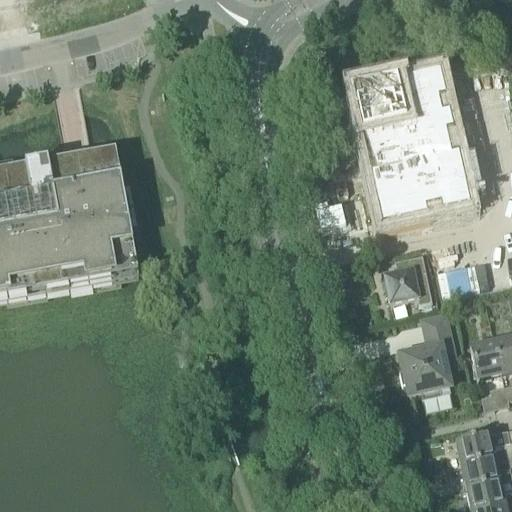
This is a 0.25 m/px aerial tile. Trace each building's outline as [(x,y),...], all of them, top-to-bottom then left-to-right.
[(360,113),(354,114),(361,145),(365,144),(375,183),(370,184),(380,228),(393,225),(394,233),(427,226),(425,218),(439,215),(441,223),(470,216),(459,167),(451,169),(448,154),(456,152),(449,122),(441,124),(438,110),(446,108),(440,81),(357,100),(360,113)] [(0,310),(43,303),(137,286),(115,163),(92,167),(78,170),(65,172),(35,177),(0,183),(0,310)] [(394,269),(397,281),(384,284),(390,313),(417,307),(418,313),(432,310),(422,263),(394,269)] [(442,366),(453,364),(444,323),(422,328),(429,358),(401,364),(404,377),(399,378),(402,392),(407,390),(409,403),(421,401),(422,406),(438,402),(437,397),(449,394),(442,366)] [(501,383),(511,380),(511,343),(494,348),(501,383)] [(477,388),(501,383),(494,348),(470,353),(477,388)] [(484,419),(494,416),(491,403),(481,405),(484,419)] [(509,448),(511,447),(511,436),(455,449),(460,474),(495,466),(492,454),(510,450),(509,448)] [(500,489),(495,466),(460,474),(465,498),(500,489)] [(505,511),(503,501),(511,498),(511,486),(511,487),(500,489),(465,498),(468,511),(505,511)]
